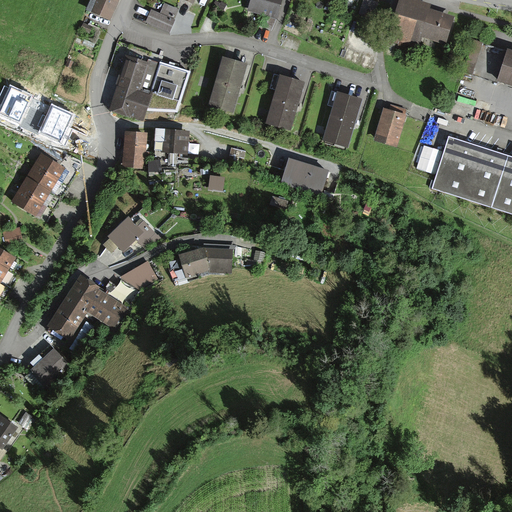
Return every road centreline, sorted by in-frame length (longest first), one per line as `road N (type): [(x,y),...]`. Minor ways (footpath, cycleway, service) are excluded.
road 1 (residential): [(102,130),(220,129),(369,174)]
road 2 (residential): [(118,22),(171,42),(238,40),(355,78),(376,76)]
road 3 (residential): [(102,130),(107,153),(95,184),(0,350)]
road 4 (track): [(511,242),(369,174)]
